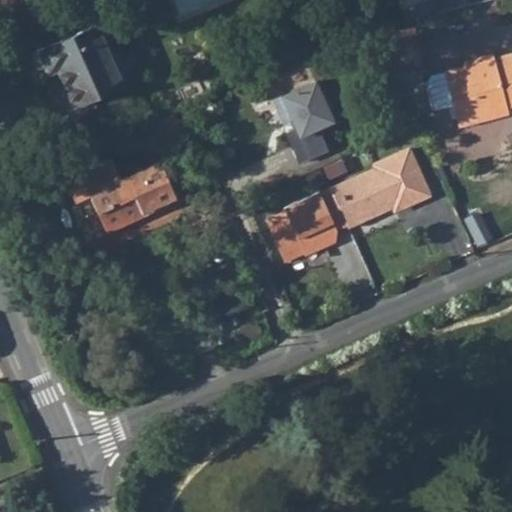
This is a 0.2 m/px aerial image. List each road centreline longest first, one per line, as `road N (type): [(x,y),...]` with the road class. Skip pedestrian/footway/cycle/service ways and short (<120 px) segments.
road 1 (unclassified): [(62,453),(511,258)]
road 2 (tertiary): [(0,311),(62,453)]
